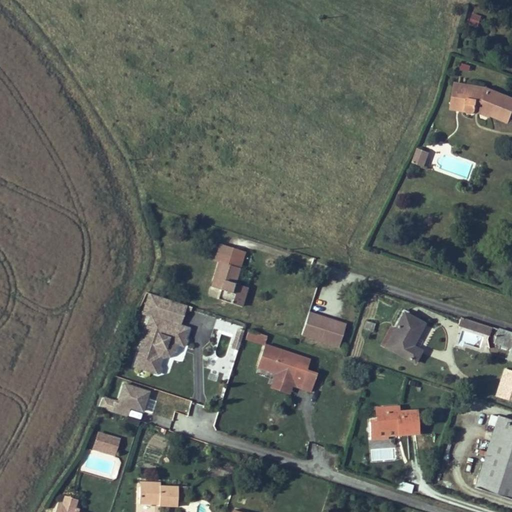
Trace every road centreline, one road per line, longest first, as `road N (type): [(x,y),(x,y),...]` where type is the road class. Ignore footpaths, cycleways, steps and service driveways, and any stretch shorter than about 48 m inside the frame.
road 1 (unknown): [(511,329),(256,248)]
road 2 (residential): [(197,424),(211,436),(441,511)]
